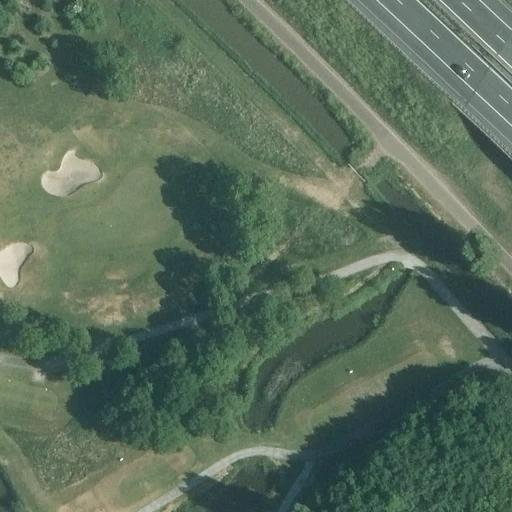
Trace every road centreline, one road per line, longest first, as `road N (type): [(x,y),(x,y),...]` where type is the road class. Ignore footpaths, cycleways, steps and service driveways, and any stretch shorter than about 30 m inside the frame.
road 1 (track): [(0,359),(59,362),(391,257),(426,273),(511,370)]
road 2 (track): [(498,356),(330,449),(234,457),(145,511)]
road 3 (unclassified): [(511,272),(252,0)]
road 4 (motorway): [(387,0),(511,118)]
